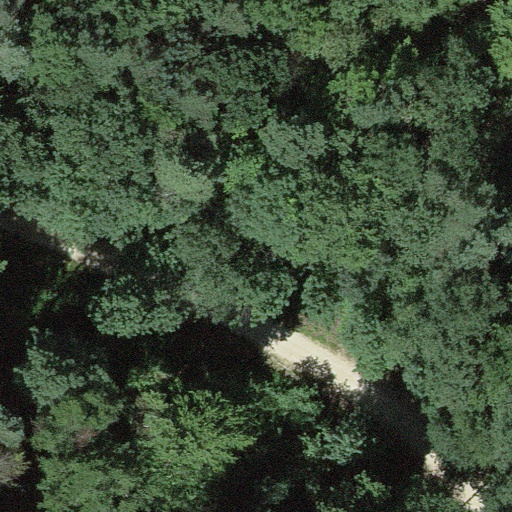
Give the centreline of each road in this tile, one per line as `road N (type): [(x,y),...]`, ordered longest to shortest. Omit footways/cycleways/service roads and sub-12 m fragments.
road 1 (track): [(0,209),(369,377),(498,511)]
road 2 (track): [(259,0),(360,93),(406,216),(451,460)]
